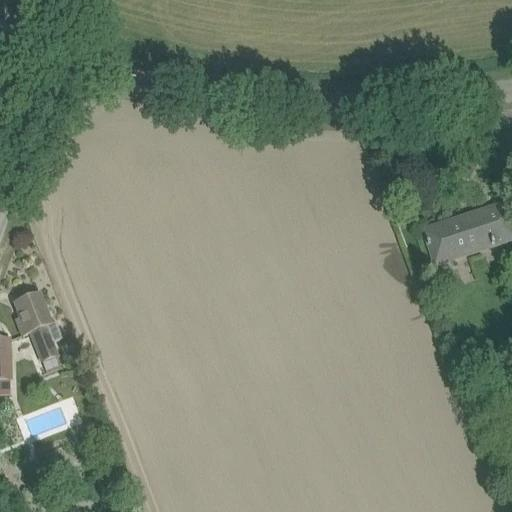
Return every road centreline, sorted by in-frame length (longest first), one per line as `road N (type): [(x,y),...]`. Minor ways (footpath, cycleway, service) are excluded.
road 1 (tertiary): [(511,89),(272,104),(125,80),(53,58)]
road 2 (unclassified): [(0,221),(53,58)]
